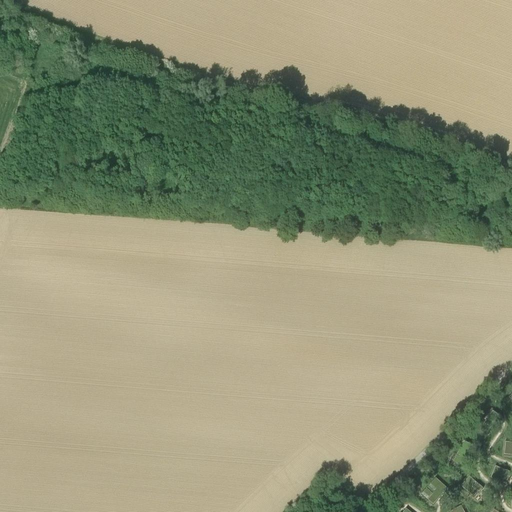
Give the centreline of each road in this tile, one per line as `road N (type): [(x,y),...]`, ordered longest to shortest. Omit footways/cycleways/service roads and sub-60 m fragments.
road 1 (track): [(511,170),(208,81),(0,3)]
road 2 (unclassified): [(361,511),(511,369)]
